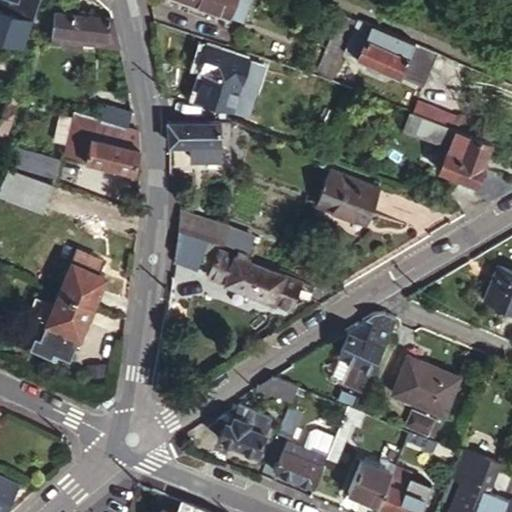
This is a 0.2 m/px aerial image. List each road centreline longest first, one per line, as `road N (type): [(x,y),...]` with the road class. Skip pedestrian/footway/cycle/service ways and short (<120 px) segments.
road 1 (residential): [(124,0),(146,64),(155,175),(132,440)]
road 2 (unclassified): [(366,299),(132,440)]
road 3 (unclassified): [(132,440),(296,511)]
road 4 (unclassified): [(511,210),(366,299)]
road 5 (unclassified): [(511,356),(366,299)]
road 6 (unclassified): [(0,385),(132,440)]
